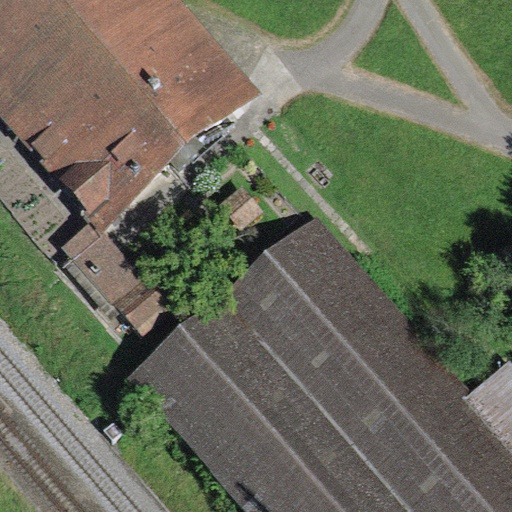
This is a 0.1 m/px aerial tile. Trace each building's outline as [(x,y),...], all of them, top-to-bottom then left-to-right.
[(182,0),(1,0),(0,1),(0,117),(91,222),(101,234),(104,232),(263,94),(182,0)] [(316,217),(220,300),(403,511),(511,511),(511,456),(461,398),(468,392),(316,217)] [(101,234),(91,222),(61,246),(113,308),(115,306),(145,281),(133,267),(104,232),(101,234)] [(141,260),(133,267),(145,281),(115,306),(145,340),(182,307),(141,260)] [(242,511),(403,511),(220,300),(127,380),(242,511)] [(468,392),(461,398),(511,456),(511,362),(511,361),(468,392)]
